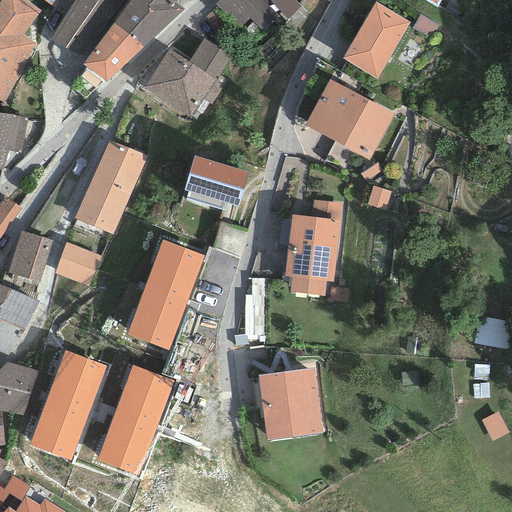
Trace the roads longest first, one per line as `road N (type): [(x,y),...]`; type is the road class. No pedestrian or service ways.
road 1 (residential): [(341,0),(285,112),(241,273),(223,345),(230,416)]
road 2 (residential): [(209,0),(0,194)]
